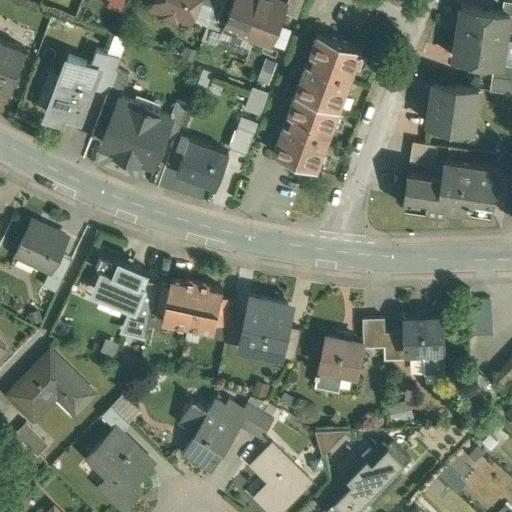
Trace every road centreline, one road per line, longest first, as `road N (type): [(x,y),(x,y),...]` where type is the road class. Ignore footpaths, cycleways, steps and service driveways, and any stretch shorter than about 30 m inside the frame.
road 1 (residential): [(329,251),(166,215),(0,141)]
road 2 (residential): [(329,251),(417,18)]
road 3 (residential): [(511,256),(329,251)]
